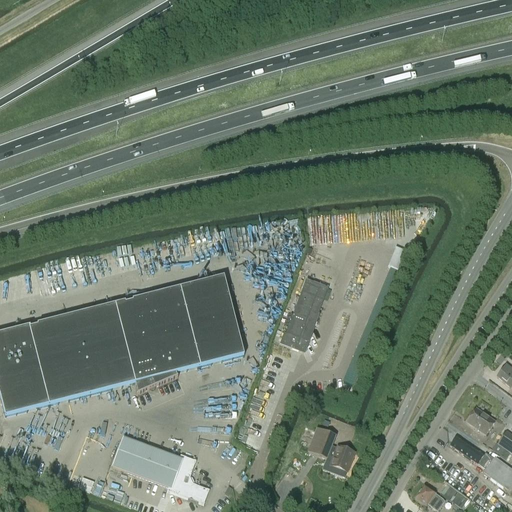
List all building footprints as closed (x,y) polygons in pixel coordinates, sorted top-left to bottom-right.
[(390,262),(388,268),(402,274),(405,268),(409,255),(395,249),(390,262)] [(223,280),(0,336),(0,400),(5,419),(135,386),(137,396),(136,397),(137,397),(177,379),(176,379),(176,376),(243,358),(223,280)] [(304,354),(328,290),(305,282),(281,345),(304,354)] [(503,370),(497,379),(510,390),(511,387),(511,370),(506,366),(503,370)] [(485,437),(494,424),(475,411),(466,424),(485,437)] [(337,450),(331,448),(335,438),(316,431),(307,454),(326,461),(328,457),(333,460),(330,468),(346,474),(354,455),(338,449),(337,450)] [(506,434),(497,446),(511,456),(511,438),(506,435),(506,434)] [(479,463),(483,458),(469,448),(456,439),(450,448),(463,457),(463,456),(471,462),(477,466),(478,465),(479,463)] [(122,440),(111,470),(168,491),(167,494),(204,507),(209,492),(194,486),(190,479),(196,463),(180,457),(179,461),(122,440)] [(497,446),(498,446),(496,445),(492,452),(505,461),(509,455),(497,446)] [(479,463),(478,465),(486,471),(493,461),(485,455),(483,458),(479,463)] [(510,496),(511,492),(511,472),(494,460),(493,461),(486,471),(482,476),(510,496)] [(434,511),(438,511),(440,510),(444,503),(439,500),(440,499),(435,496),(435,495),(424,487),(415,500),(426,508),(427,506),(434,511)] [(455,506),(461,511),(467,503),(447,488),(441,496),(455,506)]
